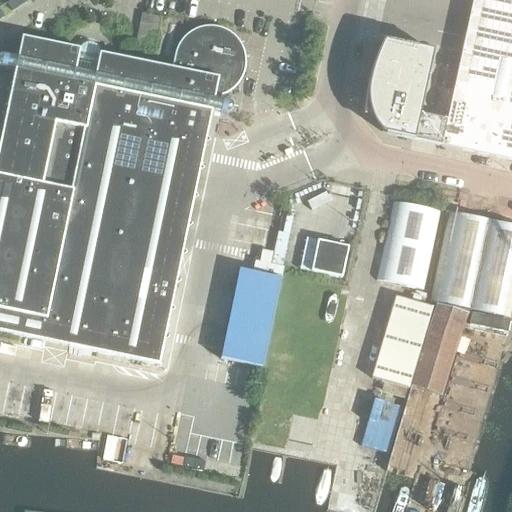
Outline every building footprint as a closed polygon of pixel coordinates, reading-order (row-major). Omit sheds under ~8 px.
[(511,0),(473,0),(462,52),(447,120),(441,147),(511,162),(511,0)] [(7,69),(15,70),(0,141),(0,332),(159,366),(166,337),(212,111),(226,114),(230,114),(233,111),(233,107),(232,104),(228,102),(221,100),(222,98),(228,95),(233,91),(238,86),(242,81),(244,75),(246,68),(246,61),(245,55),(243,48),(240,42),(235,37),(230,33),(224,29),(217,27),(208,26),(199,28),(190,32),(183,38),(178,46),(174,54),(171,70),(21,39),(17,58),(10,56),(7,57),(4,58),(2,62),(3,67),(7,69)] [(364,104),(364,107),(364,110),(364,114),(384,118),(381,132),(386,133),(385,135),(441,147),(447,120),(420,114),(422,104),(433,52),(386,42),(385,43),(384,43),(383,44),(382,47),(380,50),(378,53),(377,56),(375,59),(374,62),(373,65),(371,68),(370,71),(369,74),(368,77),(368,81),(367,84),(366,87),(365,90),(365,94),(365,97),(364,100),(364,104)] [(376,282),(424,291),(440,213),(393,203),(376,282)] [(470,311),(509,319),(511,320),(511,313),(511,227),(448,214),(429,302),(470,311)] [(342,279),(349,248),(317,241),(311,273),(342,279)] [(252,262),(250,273),(280,279),(282,268),(267,265),(269,253),(258,251),(256,263),(252,262)] [(239,271),(225,337),(220,360),(262,369),(280,279),(239,271)] [(408,390),(409,386),(432,308),(396,297),(372,379),(408,390)] [(442,397),(461,337),(467,316),(436,306),(426,337),(411,386),(442,397)] [(509,319),(470,311),(467,326),(506,334),(509,319)]
